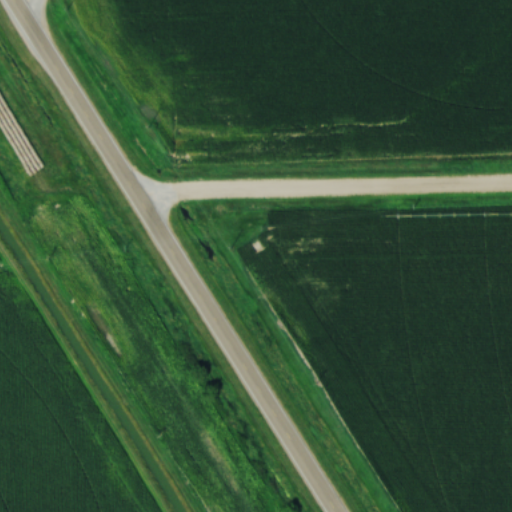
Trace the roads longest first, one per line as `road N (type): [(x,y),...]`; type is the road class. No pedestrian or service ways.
road 1 (secondary): [(328,511),(10,0)]
road 2 (residential): [(137,199),(511,187)]
